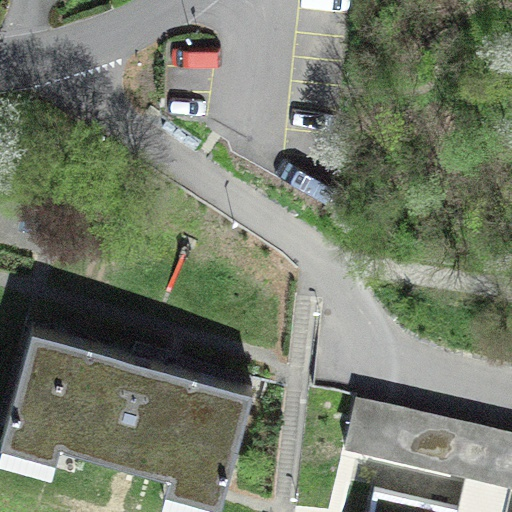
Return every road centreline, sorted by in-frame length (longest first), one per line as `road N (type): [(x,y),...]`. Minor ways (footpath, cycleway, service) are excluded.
road 1 (track): [(312,248),(511,293)]
road 2 (residential): [(0,67),(75,49),(181,0)]
